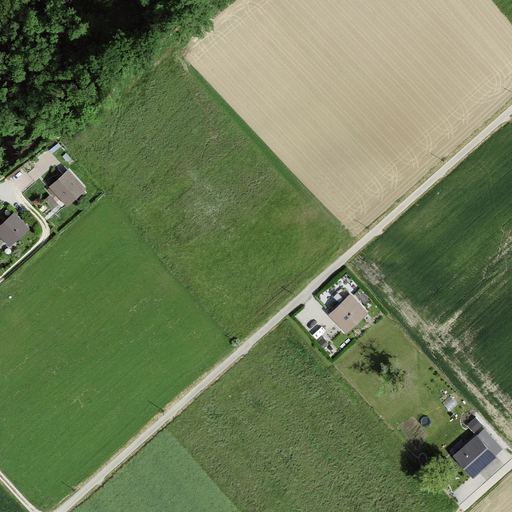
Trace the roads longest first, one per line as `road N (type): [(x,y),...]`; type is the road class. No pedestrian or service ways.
road 1 (unclassified): [(511,109),(59,511)]
road 2 (track): [(0,278),(47,232),(14,189)]
